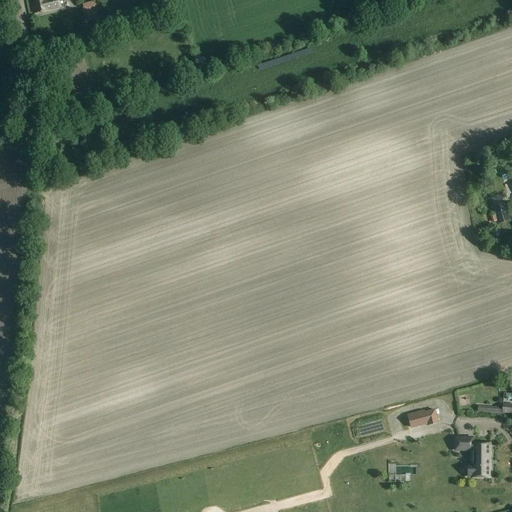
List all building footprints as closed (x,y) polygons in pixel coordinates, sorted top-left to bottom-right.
[(32,0),(33,3),(31,3),(34,14),(60,7),(64,6),(62,0),(32,0)] [(85,15),(97,12),(101,10),(98,0),(97,0),(94,1),(82,5),(85,15)] [(67,18),(76,17),(75,8),(66,9),(67,18)] [(499,225),(510,221),(504,203),(493,206),(499,225)] [(511,404),(503,404),(503,408),(502,408),(502,409),(501,413),(511,413),(511,404)] [(407,415),(410,428),(427,424),(424,412),(425,412),(424,410),(423,411),(407,415)] [(445,457),(445,433),(436,433),(437,458),(445,457)] [(472,451),(472,463),(472,477),(488,477),(488,467),(489,467),(489,444),(472,444),(472,438),(457,438),(457,451),(472,451)]
